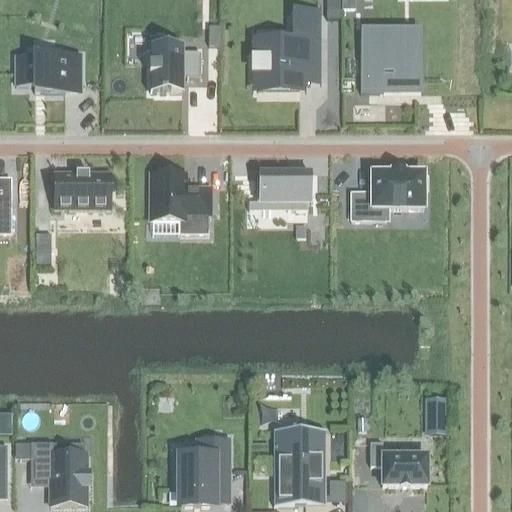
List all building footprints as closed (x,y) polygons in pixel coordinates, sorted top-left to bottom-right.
[(325,0),(326,23),(340,23),(339,0),(325,0)] [(342,0),(343,12),(355,12),(354,0),(342,0)] [(257,78),(257,92),(297,92),(297,63),(314,63),(314,18),(296,18),(296,47),(257,47),(257,62),(253,62),(253,78),(257,78)] [(208,50),(220,50),(220,30),(208,30),(208,50)] [(360,32),(360,97),(383,97),(383,91),(416,91),(416,43),(383,43),(383,32),(360,32)] [(150,52),(150,97),(181,97),(181,82),(200,82),(200,56),(181,56),(181,52),(150,52)] [(80,60),(15,60),(15,91),(33,91),(33,97),(64,97),(64,91),(80,91),(80,60)] [(75,178),(54,178),(53,214),(109,214),(110,178),(88,178),(88,177),(85,177),(85,178),(78,178),(78,177),(75,177),(75,178)] [(179,178),(150,178),(150,196),(148,196),(148,224),(175,224),(175,239),(207,239),(207,191),(179,191),(179,178)] [(308,179),(256,179),(256,207),(286,208),(286,215),(307,215),(307,207),(308,208),(308,179)] [(421,183),(421,179),(370,179),(370,199),(350,199),(350,227),(370,227),(370,215),(421,215),(421,198),(425,198),(425,183),(421,183)] [(0,238),(10,239),(10,205),(0,204),(0,238)] [(50,237),(35,237),(35,268),(50,268),(50,237)] [(430,403),(430,415),(446,415),(447,403),(430,403)] [(11,418),(0,418),(0,438),(11,438),(11,418)] [(366,422),(358,422),(358,436),(366,435),(366,422)] [(297,424),(297,440),(273,440),(273,511),(297,511),(297,505),(304,505),(303,511),(304,511),(305,505),(325,505),(325,501),(325,435),(307,435),(307,440),(299,440),(299,424),(297,424)] [(212,511),(212,507),(212,486),(228,486),(228,444),(211,444),(211,460),(196,460),(180,460),(180,476),(174,476),(174,494),(180,494),(180,511),(212,511)] [(382,460),(382,447),(369,447),(369,471),(381,471),(381,490),(399,490),(399,491),(409,491),(409,490),(426,490),(426,483),(428,483),(428,467),(426,467),(426,460),(382,460)] [(52,448),(30,448),(30,464),(34,464),(34,484),(50,484),(50,511),(85,511),(85,491),(88,491),(88,478),(85,478),(85,458),(52,458),(52,448)]
